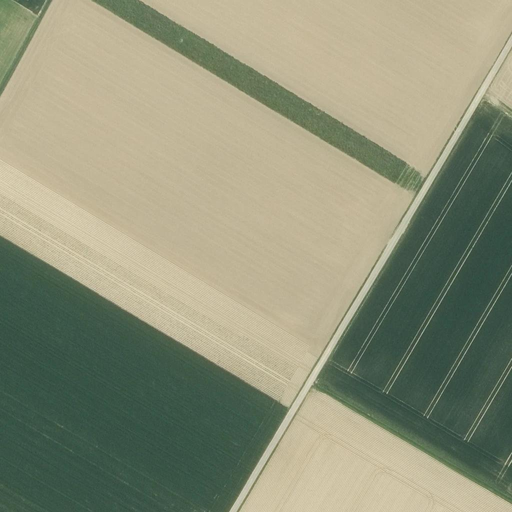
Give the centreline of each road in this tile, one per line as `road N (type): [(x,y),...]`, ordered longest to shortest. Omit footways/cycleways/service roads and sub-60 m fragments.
road 1 (track): [(232,511),(511,40)]
road 2 (track): [(511,504),(307,385)]
